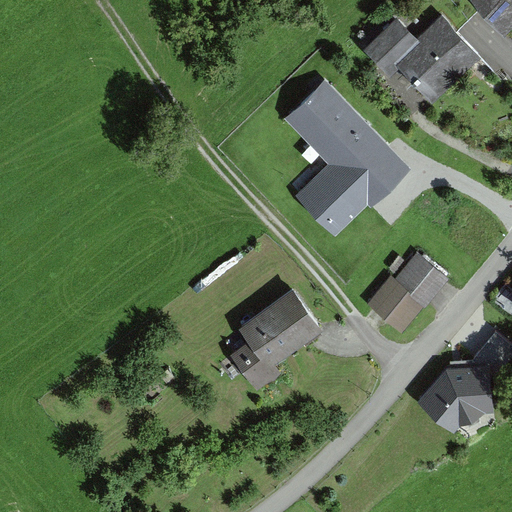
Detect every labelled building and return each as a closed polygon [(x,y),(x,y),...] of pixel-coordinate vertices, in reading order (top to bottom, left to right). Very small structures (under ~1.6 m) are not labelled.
[(511,0),(472,0),(504,33),(511,25),(511,0)] [(482,60),(441,15),(416,38),(396,17),(361,48),(388,77),(399,66),(433,104),(482,60)] [(407,169),(325,80),(284,117),(326,163),(292,194),(332,237),(407,169)] [(448,281),(415,253),(368,309),(401,336),(448,281)] [(318,330),(291,291),(239,327),(249,342),(231,355),(257,391),(279,376),(271,364),(318,330)] [(452,429),(461,418),(481,408),(490,407),(486,364),(445,368),(418,401),(452,429)]
